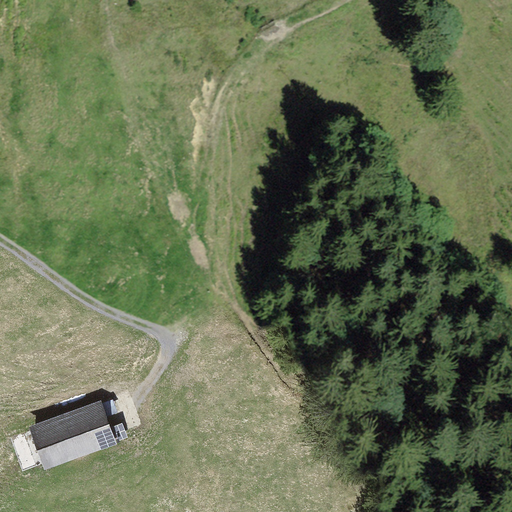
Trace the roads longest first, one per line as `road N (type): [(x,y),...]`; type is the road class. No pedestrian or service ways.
road 1 (track): [(142,392),(167,356),(163,336),(91,303),(0,239)]
road 2 (track): [(0,123),(34,263)]
